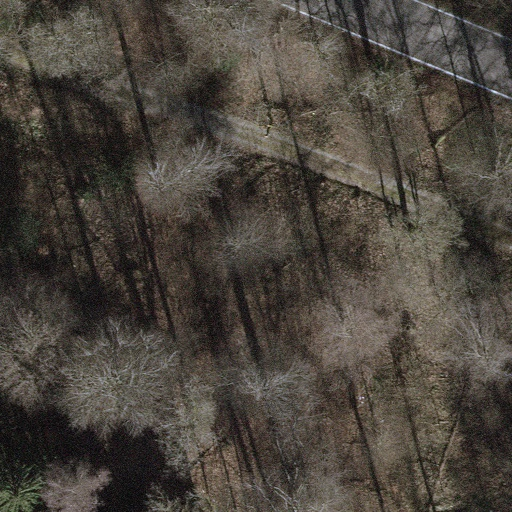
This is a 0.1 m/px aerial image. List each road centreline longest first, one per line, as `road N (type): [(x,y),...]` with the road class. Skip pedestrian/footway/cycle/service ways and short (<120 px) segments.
road 1 (track): [(511,251),(0,50)]
road 2 (tertiary): [(337,0),(511,69)]
